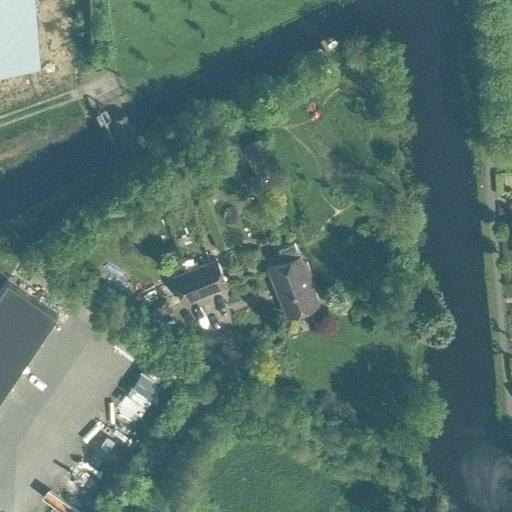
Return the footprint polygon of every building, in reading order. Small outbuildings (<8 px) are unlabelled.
[(0,0),(0,66),(39,64),(33,0),(0,0)] [(291,95),(302,106),(309,99),(298,88),(291,95)] [(126,146),(141,139),(127,109),(111,116),(126,146)] [(227,170),(230,184),(247,179),(244,165),(227,170)] [(300,253),(298,254),(292,240),(278,246),(283,260),(267,266),(286,313),(319,300),(308,273),(310,270),(306,259),(302,258),(300,253)] [(183,299),(226,282),(216,256),(173,273),(183,299)] [(0,393),(56,311),(6,277),(0,286),(0,393)] [(127,385),(147,399),(165,373),(144,360),(127,385)]
